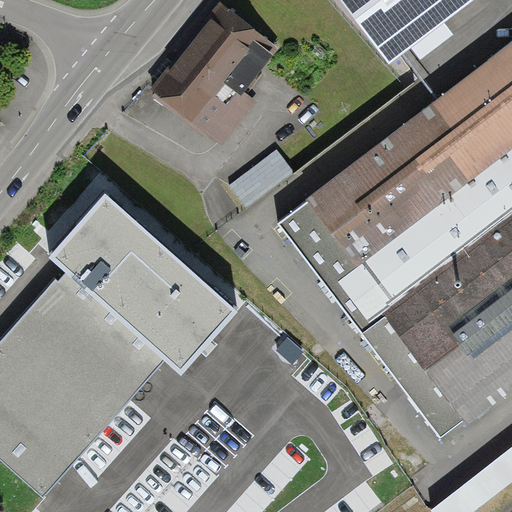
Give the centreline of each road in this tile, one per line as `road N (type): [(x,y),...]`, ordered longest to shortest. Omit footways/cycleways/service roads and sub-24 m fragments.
road 1 (secondary): [(107,58),(0,193)]
road 2 (residential): [(0,2),(107,58)]
